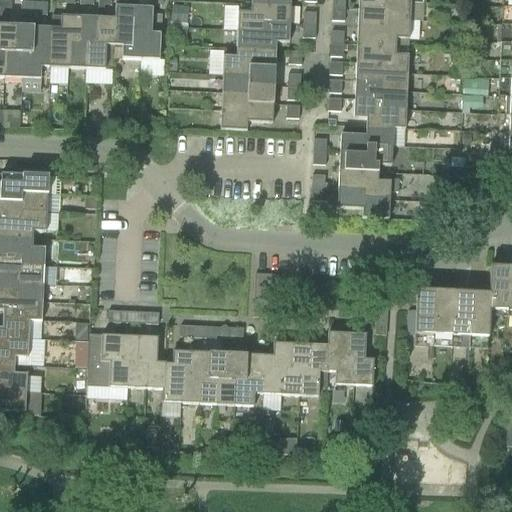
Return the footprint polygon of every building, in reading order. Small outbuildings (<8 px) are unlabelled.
[(250,0),(250,7),(289,9),(289,0),(250,0)] [(331,0),(331,10),(344,11),(344,0),(331,0)] [(357,0),(357,12),(383,13),(383,4),(409,5),(409,0),(357,0)] [(0,15),(10,16),(10,3),(0,2),(0,15)] [(32,17),(33,4),(20,4),(19,17),(32,17)] [(33,4),(32,17),(45,18),(46,5),(33,4)] [(357,12),(356,30),(382,31),(382,22),(408,23),(409,5),(383,4),(383,13),(357,12)] [(236,16),(235,33),(262,35),(262,26),(288,27),(289,9),(250,7),(249,16),(236,16)] [(170,8),(169,25),(184,26),(185,9),(170,8)] [(113,21),(96,20),(95,46),(86,45),(85,71),(104,72),(105,47),(113,48),(114,9),(113,9),(113,21)] [(132,9),(114,9),(113,48),(121,48),(120,61),(139,62),(140,36),(131,35),(132,9)] [(151,10),(132,9),(131,35),(140,36),(139,62),(158,63),(159,36),(150,35),(151,10)] [(344,11),(331,10),(330,23),(343,24),(344,11)] [(511,10),(501,10),(500,28),(511,28),(511,10)] [(302,14),(301,27),(314,28),(315,15),(302,14)] [(59,31),(50,30),(48,70),(67,71),(68,45),(77,45),(78,19),(59,19),(59,31)] [(96,20),(78,19),(77,45),(68,45),(67,71),(85,71),(86,45),(95,46),(96,20)] [(382,31),(356,30),(355,48),(394,49),(394,41),(407,41),(408,23),(382,22),(382,31)] [(262,35),(235,33),(234,51),(274,53),(275,45),(287,46),(288,27),(262,26),(262,35)] [(314,28),(301,27),(301,40),(314,41),(314,28)] [(0,80),(2,81),(4,54),(13,55),(14,29),(0,28),(0,80)] [(511,28),(500,28),(499,46),(511,46),(511,28)] [(32,30),(14,29),(13,55),(4,54),(2,81),(20,81),(22,55),(31,56),(32,30)] [(22,55),(20,81),(39,82),(40,69),(48,70),(50,30),(32,30),(31,56),(22,55)] [(330,33),(329,46),(342,47),(342,34),(330,33)] [(342,47),(329,46),(329,59),(341,60),(342,47)] [(511,46),(499,46),(498,64),(511,64),(511,46)] [(355,48),(354,66),(380,67),(380,76),(406,77),(407,58),(393,57),(394,49),(355,48)] [(274,53),(234,51),(234,60),(222,60),(221,78),(247,79),(248,70),(273,71),(274,53)] [(287,67),(300,68),(300,55),(287,54),(287,67)] [(165,62),(165,75),(175,75),(175,63),(165,62)] [(328,64),(328,78),(341,78),(341,65),(328,64)] [(511,64),(498,64),(497,81),(511,81),(511,64)] [(380,67),(354,66),(354,84),(379,85),(379,94),(405,95),(406,77),(380,76),(380,67)] [(221,78),(220,96),(246,97),(247,88),(273,89),(273,71),(248,70),(247,79),(221,78)] [(286,90),(299,90),(299,77),(286,77),(286,90)] [(511,81),(497,81),(497,99),(511,99),(511,81)] [(328,83),(327,96),(340,97),(340,83),(328,83)] [(379,85),(354,84),(353,102),(379,103),(378,112),(404,113),(405,95),(379,94),(379,85)] [(220,96),(220,114),(245,115),(246,106),(272,107),(273,89),(247,88),(246,97),(220,96)] [(299,90),(286,90),(285,103),(298,103),(299,90)] [(511,99),(497,99),(496,118),(508,118),(511,118),(511,99)] [(327,101),(326,114),(339,115),(340,101),(327,101)] [(379,103),(353,102),(352,120),(365,121),(364,129),(391,131),(403,131),(404,113),(378,112),(379,103)] [(245,115),(220,114),(219,133),(245,134),(246,125),(271,126),(272,107),(246,106),(245,115)] [(284,121),(297,122),(298,108),(285,108),(284,121)] [(339,137),(338,156),(364,157),(364,148),(390,149),(391,131),(364,129),(364,138),(339,137)] [(312,141),(312,154),(324,155),(325,142),(312,141)] [(364,157),(338,156),(337,174),(376,175),(376,167),(389,167),(390,149),(364,148),(364,157)] [(324,155),(312,154),(311,167),(324,168),(324,155)] [(337,174),(336,192),(362,193),(362,202),(388,203),(388,194),(397,195),(398,182),(389,181),(389,183),(375,182),(376,175),(337,174)] [(47,179),(20,177),(0,176),(0,204),(20,205),(20,196),(46,198),(47,179)] [(311,178),(310,191),(323,191),(323,178),(311,178)] [(449,189),(435,189),(434,205),(448,206),(449,189)] [(323,191),(310,191),(309,204),(322,204),(323,191)] [(362,193),(336,192),(336,211),(361,212),(360,221),(387,222),(388,203),(362,202),(362,193)] [(0,204),(0,222),(19,223),(19,214),(45,216),(46,198),(20,196),(20,205),(0,204)] [(82,200),(81,212),(93,213),(94,201),(82,200)] [(19,223),(0,222),(0,240),(31,242),(32,234),(44,234),(45,216),(19,214),(19,223)] [(0,240),(0,258),(17,259),(17,268),(43,269),(44,251),(31,250),(31,242),(0,240)] [(0,258),(0,276),(16,277),(16,286),(42,287),(43,269),(17,268),(17,259),(0,258)] [(506,314),(509,269),(489,268),(487,296),(488,296),(488,313),(506,314)] [(0,276),(0,294),(15,295),(15,304),(41,305),(42,287),(16,286),(16,277),(0,276)] [(266,302),(266,277),(253,276),(252,301),(266,302)] [(266,277),(266,302),(277,302),(278,277),(266,277)] [(278,277),(277,302),(290,303),(291,278),(278,277)] [(415,292),(413,336),(433,337),(435,293),(415,292)] [(433,337),(451,338),(452,294),(435,293),(433,337)] [(15,295),(0,294),(0,313),(1,313),(1,322),(40,324),(41,305),(15,304),(15,295)] [(451,338),(469,339),(470,295),(452,294),(451,338)] [(469,339),(487,340),(488,313),(488,296),(487,296),(470,295),(469,339)] [(266,302),(252,301),(252,320),(265,320),(266,302)] [(375,311),(374,324),(386,325),(386,311),(375,311)] [(119,325),(120,314),(107,313),(106,325),(119,325)] [(120,314),(119,325),(137,326),(138,315),(120,314)] [(138,315),(137,326),(143,327),(157,327),(157,315),(138,315)] [(0,330),(0,349),(1,349),(1,340),(27,342),(27,324),(40,324),(1,322),(1,330),(0,330)] [(386,325),(374,324),(373,337),(385,338),(386,325)] [(191,340),(192,329),(179,328),(178,340),(191,340)] [(74,329),(74,342),(87,343),(88,337),(88,329),(74,329)] [(192,329),(191,340),(210,341),(210,329),(192,329)] [(228,330),(210,329),(210,341),(228,342),(228,330)] [(228,330),(228,342),(240,343),(241,331),(228,330)] [(326,335),(326,348),(324,375),(333,375),(333,388),(351,388),(352,362),(345,362),(346,336),(326,335)] [(364,337),(346,336),(345,362),(352,362),(351,388),(371,389),(372,362),(363,362),(364,337)] [(86,371),(85,389),(126,391),(128,365),(118,364),(119,338),(88,337),(87,343),(88,345),(86,371)] [(137,339),(119,338),(118,364),(128,365),(126,391),(144,392),(146,366),(136,365),(137,339)] [(156,340),(137,339),(136,365),(146,366),(144,392),(161,392),(162,392),(163,365),(155,365),(156,340)] [(1,349),(0,349),(0,367),(13,368),(14,360),(26,360),(27,342),(1,340),(1,349)] [(86,371),(88,345),(74,344),(73,370),(86,371)] [(271,358),(263,358),(261,397),(279,398),(280,372),(290,372),(291,346),(272,345),(271,358)] [(280,372),(279,398),(296,399),(297,373),(307,373),(308,347),(291,346),(290,372),(280,372)] [(326,348),(308,347),(307,373),(297,373),(296,399),(316,399),(318,375),(324,375),(326,348)] [(162,392),(161,392),(160,405),(180,406),(182,380),(189,380),(191,355),(172,354),(171,366),(163,365),(162,392)] [(182,380),(180,406),(198,407),(199,381),(208,381),(209,355),(191,355),(189,380),(182,380)] [(199,381),(198,407),(216,408),(217,382),(226,382),(227,356),(209,355),(208,381),(199,381)] [(245,357),(227,356),(226,382),(217,382),(216,408),(234,409),(236,383),(244,383),(245,357)] [(263,358),(245,357),(244,383),(236,383),(234,409),(252,410),(253,397),(261,397),(263,358)] [(496,362),(489,373),(493,376),(495,377),(503,366),(501,365),(496,362)] [(13,368),(0,367),(0,394),(25,396),(26,377),(13,376),(13,368)] [(0,413),(24,414),(25,396),(0,394),(0,413)] [(110,432),(109,445),(121,445),(122,433),(110,432)] [(231,447),(231,456),(242,456),(242,447),(231,447)]
